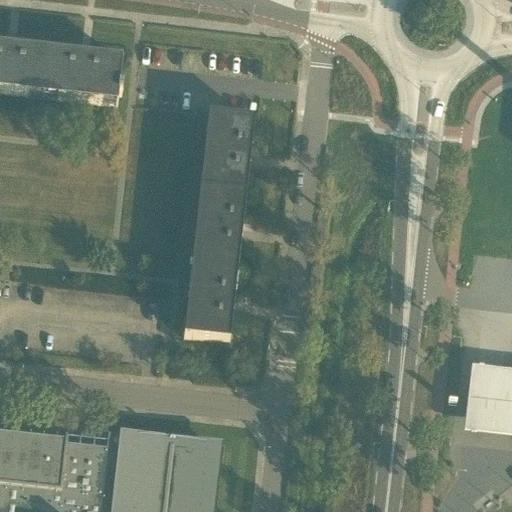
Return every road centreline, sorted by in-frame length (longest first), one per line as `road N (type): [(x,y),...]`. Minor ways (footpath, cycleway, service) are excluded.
road 1 (residential): [(276,414),(322,23)]
road 2 (primary): [(383,511),(414,220)]
road 3 (residential): [(276,414),(0,385)]
road 4 (primary): [(408,67),(404,128),(414,220)]
road 5 (primary): [(414,220),(444,72)]
